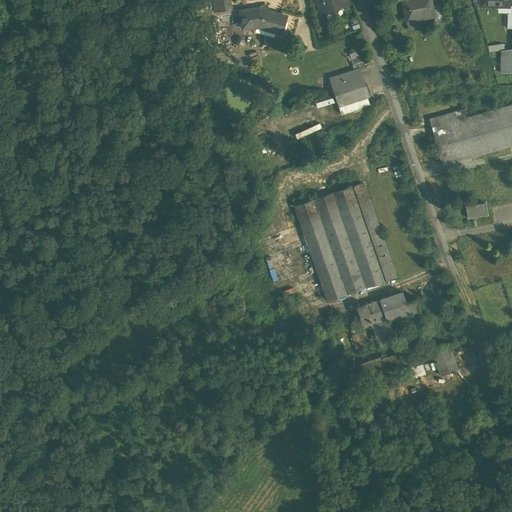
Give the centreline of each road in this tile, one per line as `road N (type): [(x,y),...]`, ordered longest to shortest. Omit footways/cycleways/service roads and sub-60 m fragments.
road 1 (residential): [(357,0),(487,384)]
road 2 (track): [(0,44),(136,0)]
